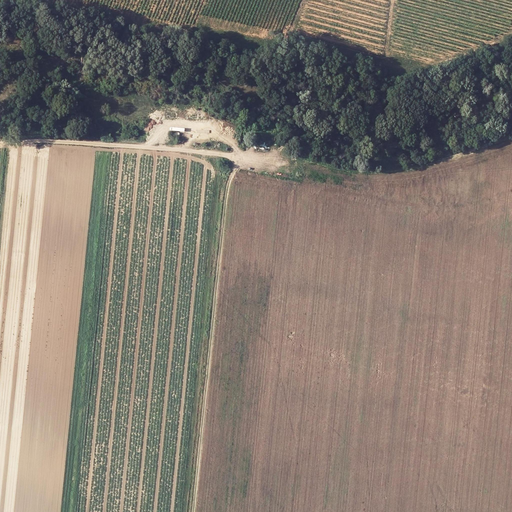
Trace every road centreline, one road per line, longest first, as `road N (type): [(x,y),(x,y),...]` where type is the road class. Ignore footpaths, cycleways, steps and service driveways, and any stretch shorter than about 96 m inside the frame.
road 1 (track): [(0,140),(201,151),(236,160),(194,511)]
road 2 (track): [(143,147),(164,127),(204,126),(256,159),(279,163)]
